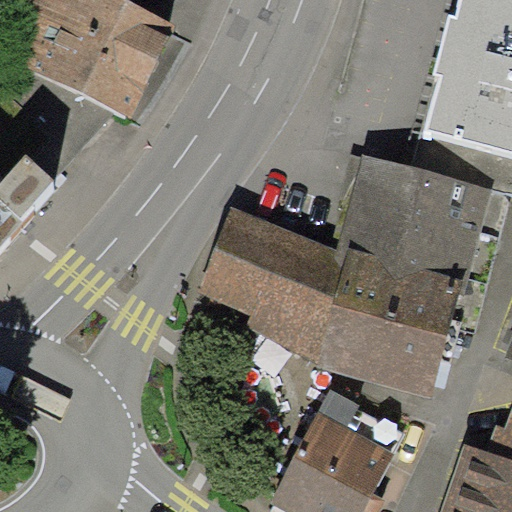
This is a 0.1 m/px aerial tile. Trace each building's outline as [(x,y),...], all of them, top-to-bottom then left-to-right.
[(34,23),(14,69),(131,122),(174,27),(113,0),(18,0),(12,13),(34,23)] [(511,0),(460,0),(456,16),(450,14),(434,72),(439,73),(424,129),(511,152),(511,0)] [(0,256),(64,183),(0,128),(0,256)] [(337,249),(232,206),(199,291),(250,315),(246,325),(322,360),(320,366),(429,400),(491,189),(363,154),(337,249)] [(511,511),(511,405),(504,428),(494,425),(486,449),(463,441),(439,511),(511,511)] [(361,511),(394,454),(318,411),(267,500),(288,511),(361,511)]
